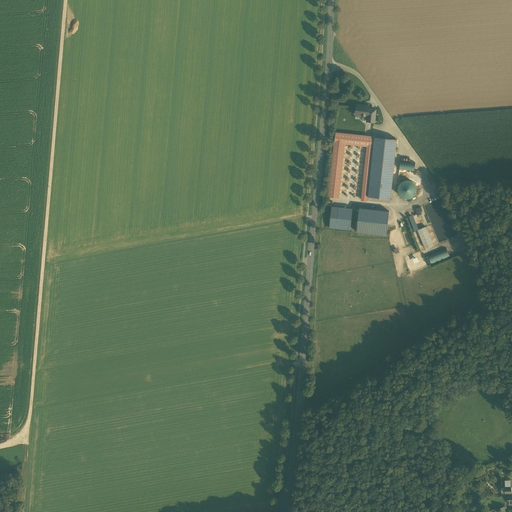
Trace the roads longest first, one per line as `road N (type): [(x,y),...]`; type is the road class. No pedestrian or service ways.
road 1 (secondary): [(331,0),(300,406),(284,511)]
road 2 (track): [(22,511),(65,0)]
road 3 (track): [(511,412),(449,205),(383,109)]
